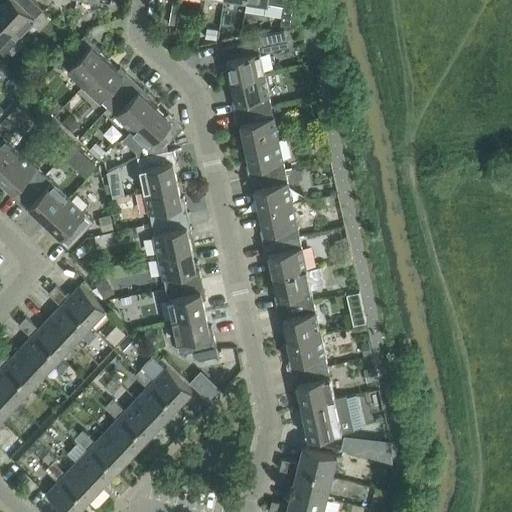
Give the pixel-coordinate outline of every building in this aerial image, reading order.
[(4,0),(0,4),(0,13),(19,32),(43,8),(34,0),(4,0)] [(255,0),(283,4),(280,28),(298,24),(294,6),(295,6),(293,0),(255,0)] [(0,52),(19,32),(0,13),(0,52)] [(60,59),(85,83),(108,59),(98,49),(100,47),(85,33),(60,59)] [(229,66),(232,79),(264,72),(257,39),(221,47),(225,67),(229,66)] [(109,106),(134,80),(120,66),(118,69),(108,59),(85,83),(109,106)] [(271,105),(264,72),(232,79),(235,93),(232,94),(236,112),(271,105)] [(148,93),(134,80),(109,106),(133,129),(156,105),(146,95),(148,93)] [(133,129),(124,138),(136,150),(137,156),(150,153),(151,154),(167,150),(167,149),(166,144),(183,126),(169,112),(166,115),(156,105),(133,129)] [(278,137),(271,105),(236,112),(240,131),(243,131),(246,144),(278,137)] [(49,119),(41,111),(32,118),(40,127),(49,119)] [(0,172),(20,151),(0,131),(0,172)] [(285,170),(278,137),(246,144),(249,158),(245,158),(249,177),(285,170)] [(173,148),(167,149),(167,150),(151,154),(150,153),(137,156),(144,189),(177,182),(174,169),(178,168),(173,148)] [(45,173),(20,151),(0,172),(0,177),(7,184),(5,186),(19,200),(45,173)] [(292,202),(285,170),(249,177),(254,196),(257,196),(260,209),(292,202)] [(46,220),(69,196),(45,173),(19,200),(33,213),(35,211),(46,220)] [(180,196),(177,182),(144,189),(151,222),(188,214),(183,195),(180,196)] [(110,185),(113,196),(124,194),(122,185),(117,183),(110,185)] [(93,220),(69,196),(46,220),(55,230),(54,232),(69,246),(93,220)] [(300,234),(292,202),(260,209),(263,222),(259,223),(264,242),(300,234)] [(192,233),(188,214),(151,222),(158,254),(191,247),(189,234),(192,233)] [(307,267),(300,234),(264,242),(268,262),(271,261),(274,274),(307,267)] [(84,245),(75,251),(80,258),(89,252),(84,245)] [(194,261),(191,247),(158,254),(165,286),(202,279),(198,260),(194,261)] [(314,300),(307,267),(274,274),(277,288),(274,289),(278,307),(314,300)] [(206,298),(202,279),(165,286),(172,319),(205,312),(203,299),(206,298)] [(56,284),(53,287),(91,323),(106,307),(80,283),(68,295),(56,284)] [(91,323),(53,287),(48,292),(61,304),(50,315),(76,339),(91,323)] [(321,332),(314,300),(278,307),(282,326),(285,325),(288,339),(321,332)] [(205,312),(172,319),(180,352),(192,350),(194,355),(199,359),(217,355),(218,354),(216,345),(212,325),(208,325),(205,312)] [(76,339),(50,315),(39,327),(27,315),(23,319),(60,355),(76,339)] [(60,355),(23,319),(19,323),(32,335),(20,347),(45,371),(60,355)] [(328,364),(321,332),(288,339),(291,353),(288,354),(292,372),(328,364)] [(45,371),(20,347),(9,358),(0,349),(0,357),(30,386),(45,371)] [(30,386),(0,357),(0,364),(2,366),(0,368),(0,387),(15,402),(30,386)] [(335,397),(328,364),(292,372),(296,392),(299,391),(302,404),(335,397)] [(142,365),(139,369),(177,405),(192,389),(166,365),(154,377),(142,365)] [(177,405),(139,369),(134,373),(147,385),(136,396),(162,421),(177,405)] [(216,380),(207,389),(214,395),(222,386),(216,380)] [(15,402),(0,387),(0,417),(0,418),(15,402)] [(347,394),(335,397),(302,404),(305,418),(302,419),(306,438),(355,428),(347,394)] [(162,421),(136,396),(125,408),(112,397),(109,401),(147,437),(162,421)] [(147,437),(109,401),(105,405),(117,416),(106,428),(132,452),(147,437)] [(132,452),(106,428),(95,440),(82,428),(78,432),(117,468),(132,452)] [(117,468),(78,432),(75,436),(88,448),(76,460),(102,484),(117,468)] [(345,436),(342,448),(361,453),(365,438),(345,436)] [(282,457),(281,462),(332,475),(337,453),(303,445),(299,461),(282,457)] [(102,484),(76,460),(66,471),(53,459),(49,464),(87,500),(102,484)] [(327,496),(332,475),(281,462),(280,468),(296,472),(293,487),(327,496)] [(75,511),(87,500),(49,464),(45,467),(58,479),(46,492),(67,511),(75,511)] [(302,511),(322,511),(327,496),(293,487),(289,503),(272,499),(271,504),(302,511)]
